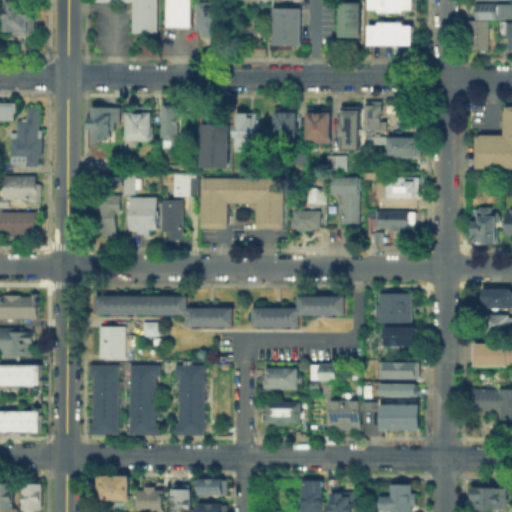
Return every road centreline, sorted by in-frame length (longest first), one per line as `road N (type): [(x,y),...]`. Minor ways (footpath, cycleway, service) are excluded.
road 1 (residential): [(0,73),(511,77)]
road 2 (residential): [(0,453),(511,456)]
road 3 (residential): [(447,0),(444,511)]
road 4 (residential): [(0,264),(511,267)]
road 5 (tertiary): [(67,0),(65,511)]
